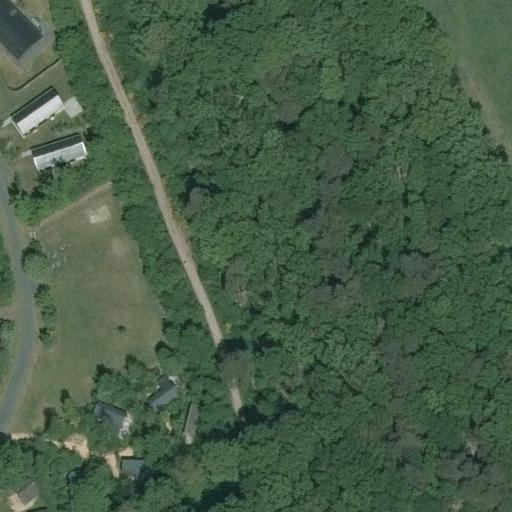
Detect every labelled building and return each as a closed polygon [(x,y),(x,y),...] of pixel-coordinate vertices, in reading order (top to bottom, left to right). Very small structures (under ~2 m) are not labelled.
[(0,0),(0,44),(13,58),(36,37),(0,0)] [(11,122),(22,139),(66,109),(55,92),(11,122)] [(81,139),(32,155),(38,174),(87,159),(81,139)] [(172,390),(147,408),(154,417),(178,398),(172,390)] [(127,419),(99,407),(95,418),(123,429),(127,419)] [(196,443),(203,415),(192,413),(185,441),(196,443)] [(123,479),(171,483),(173,482),(174,481),(175,480),(175,478),(175,477),(175,475),(175,474),(174,472),(174,471),(172,470),(124,466),(123,479)] [(84,511),(82,482),(81,480),(80,479),(79,479),(77,478),(76,478),(74,479),(73,479),(72,480),(71,481),(70,483),(72,511),(84,511)]
